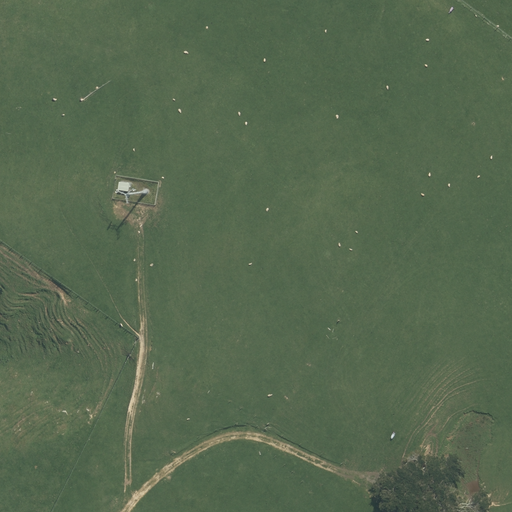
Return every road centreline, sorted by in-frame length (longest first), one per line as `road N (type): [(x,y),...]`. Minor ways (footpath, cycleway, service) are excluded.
road 1 (track): [(134,211),(142,353),(122,511)]
road 2 (track): [(372,482),(236,431),(175,462),(123,511)]
